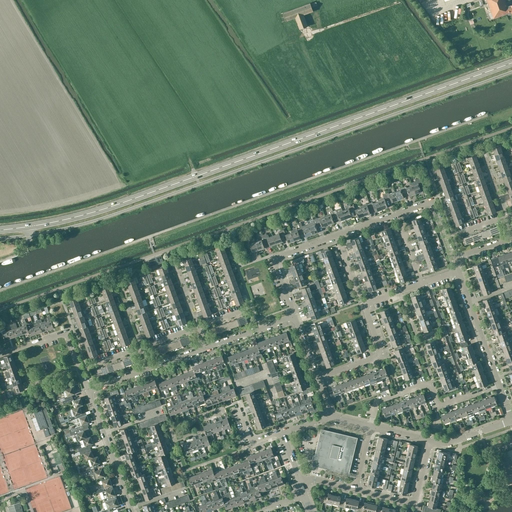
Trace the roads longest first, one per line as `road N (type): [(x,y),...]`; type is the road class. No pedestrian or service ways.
road 1 (primary): [(0,230),(84,215),(511,62)]
road 2 (residential): [(293,316),(276,257),(432,202)]
road 3 (residential): [(370,425),(376,402),(429,382),(438,406),(499,387)]
road 4 (residential): [(87,389),(66,332),(0,356)]
road 5 (residential): [(131,511),(87,389)]
road 6 (residential): [(499,387),(456,269)]
road 7 (residential): [(429,440),(416,500),(354,489)]
road 8 (residential): [(317,378),(380,354),(363,304)]
